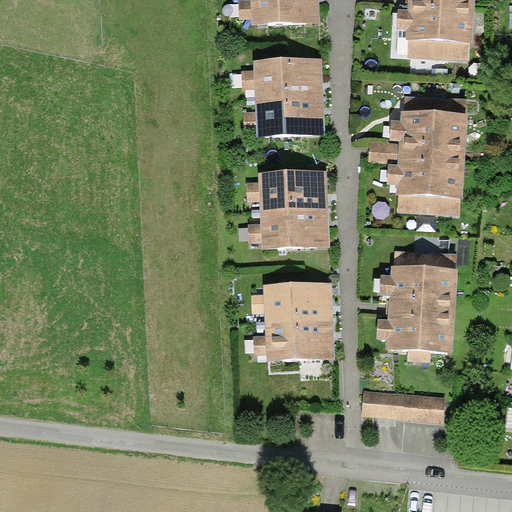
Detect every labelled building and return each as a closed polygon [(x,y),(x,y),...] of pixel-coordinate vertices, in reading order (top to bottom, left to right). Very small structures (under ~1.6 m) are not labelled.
[(319,0),(249,0),(250,3),(240,3),(241,23),(253,22),(253,29),(320,26),(319,0)] [(406,0),(406,10),(395,9),(394,33),(404,34),(404,44),(409,44),(408,59),(469,64),(471,46),(474,45),(476,0),(406,0)] [(322,60),(252,63),(253,70),(242,70),(243,90),(253,90),(254,114),(245,115),(246,134),(258,133),(258,142),(325,139),(322,60)] [(406,113),(400,112),(399,123),(389,122),(388,142),(398,142),(398,147),(367,146),(366,159),(397,160),(397,167),(387,167),(386,185),(397,186),(397,197),(400,198),(400,212),(460,215),(461,199),(462,199),(466,116),(465,117),(466,103),(407,98),(406,113)] [(327,172),(257,175),(257,182),(247,182),(248,202),(258,202),(259,227),(250,227),(251,246),(263,245),(263,254),(330,251),(327,172)] [(395,270),(391,270),(390,279),(380,279),(379,299),(389,299),(387,324),(377,324),(376,342),(388,343),(387,355),(453,359),(457,272),(455,272),(456,255),(396,252),(395,270)] [(332,283),(263,286),(264,296),(255,296),(255,312),(266,311),(267,339),(257,339),(258,356),(270,355),(270,364),(335,361),(332,283)] [(366,392),(363,417),(443,425),(446,400),(366,392)]
